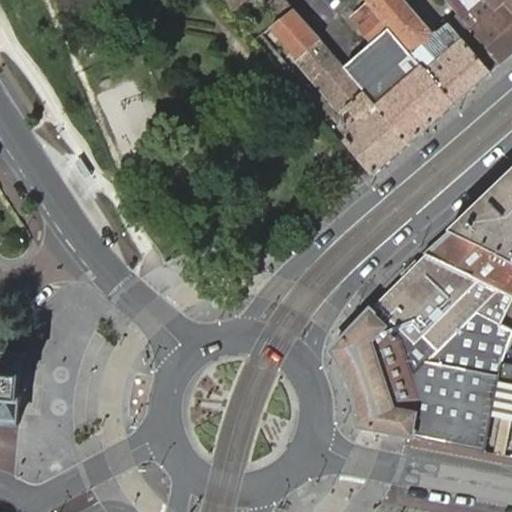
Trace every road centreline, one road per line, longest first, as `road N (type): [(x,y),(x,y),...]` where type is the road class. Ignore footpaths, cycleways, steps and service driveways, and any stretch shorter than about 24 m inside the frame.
road 1 (secondary): [(511,78),(230,335)]
road 2 (secondary): [(312,379),(313,343),(363,273),(511,143)]
road 3 (tertiary): [(0,103),(85,237),(190,355)]
road 4 (residential): [(313,442),(361,463),(511,492)]
road 5 (residential): [(168,435),(20,511)]
